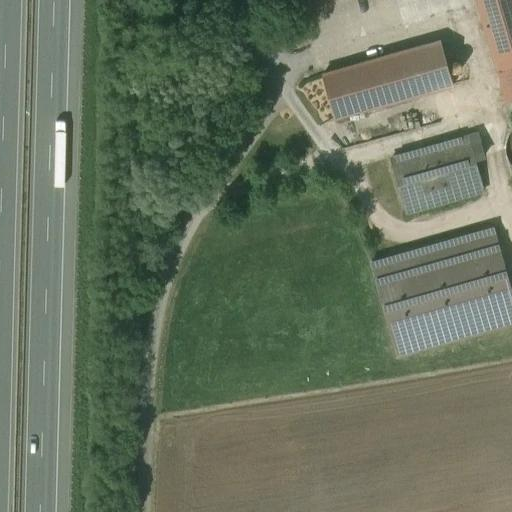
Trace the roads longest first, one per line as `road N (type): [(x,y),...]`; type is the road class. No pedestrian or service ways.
road 1 (unclassified): [(139,511),(137,427),(155,314),(263,79),(247,0)]
road 2 (motorway): [(40,511),(53,0)]
road 3 (motorway): [(6,0),(0,225)]
